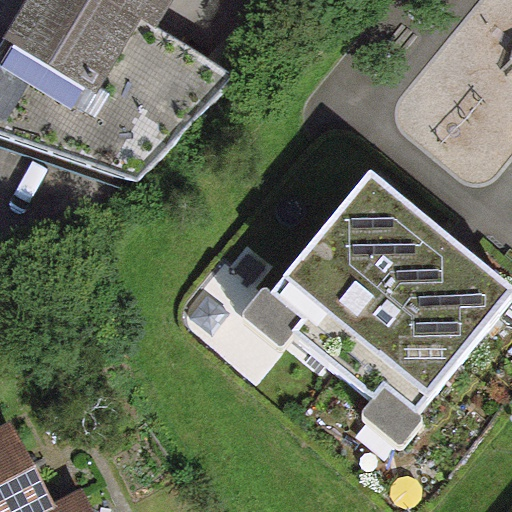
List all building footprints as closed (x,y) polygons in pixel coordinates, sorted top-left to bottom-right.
[(43,0),(20,40),(95,84),(138,11),(153,19),(164,0),(43,0)] [(511,300),(511,289),(376,178),(254,326),(279,346),(287,336),(368,402),(360,412),(396,442),(511,300)] [(258,249),(186,310),(226,356),(252,334),(242,322),(287,284),(258,249)] [(0,511),(58,511),(11,424),(0,429),(0,511)] [(93,511),(86,499),(61,511),(93,511)]
